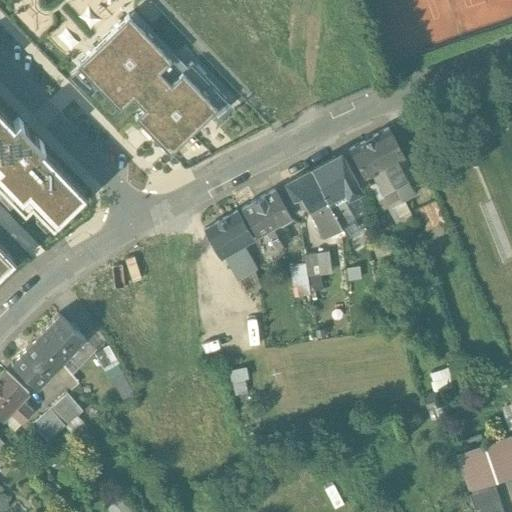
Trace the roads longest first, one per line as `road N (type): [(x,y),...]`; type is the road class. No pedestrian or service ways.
road 1 (residential): [(157,212),(412,83),(511,47)]
road 2 (residential): [(157,212),(0,49)]
road 3 (residential): [(0,319),(63,264),(157,212)]
